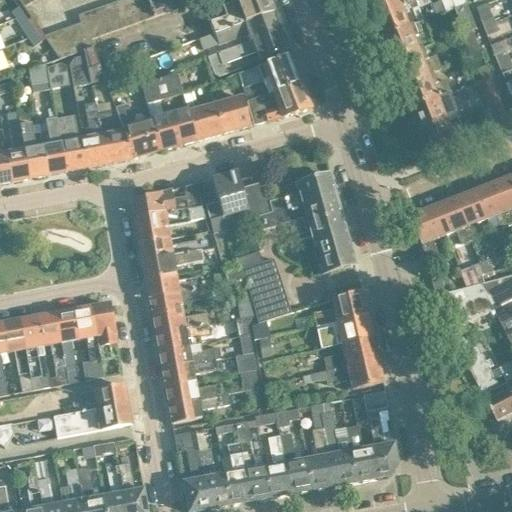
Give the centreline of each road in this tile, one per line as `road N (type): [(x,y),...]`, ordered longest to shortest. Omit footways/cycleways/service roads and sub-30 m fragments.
road 1 (residential): [(436,509),(375,204)]
road 2 (residential): [(348,127),(106,188)]
road 3 (residential): [(123,282),(166,511)]
road 4 (residential): [(511,152),(375,204)]
road 5 (residential): [(348,127),(296,0)]
road 6 (residential): [(0,304),(123,282)]
